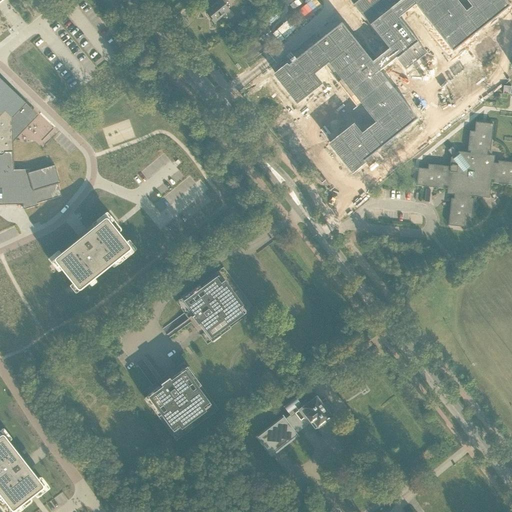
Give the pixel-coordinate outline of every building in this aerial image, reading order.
[(219,0),(210,7),(206,10),(211,16),(210,17),(214,21),(228,10),(223,4),(228,0),(219,0)] [(341,23),(276,75),(296,101),(318,83),(310,73),(324,63),(338,81),(343,78),(378,123),(360,136),(352,127),(331,144),(351,170),(417,118),(379,71),(396,58),(405,70),(426,53),(398,17),(414,4),(452,51),(509,6),(504,0),(468,0),(474,7),(465,15),(453,0),(400,0),(390,8),(383,0),(358,0),(353,4),(389,49),(372,62),(341,23)] [(56,164),(29,173),(14,173),(13,137),(35,113),(0,79),(0,204),(19,205),(19,209),(19,210),(20,210),(21,210),(34,206),(34,203),(64,193),(56,164)] [(503,86),(503,94),(511,94),(511,87),(503,86)] [(418,168),(416,185),(443,188),(444,186),(448,186),(447,188),(452,194),(454,194),(454,198),(451,198),(448,225),(466,227),(467,218),(472,218),(474,196),(480,197),(490,188),(491,182),(511,184),(511,162),(498,161),(498,163),(494,163),(494,161),(489,155),(487,155),(488,151),(490,151),(493,124),(476,122),(474,131),(470,131),(467,152),(458,151),(457,153),(452,147),(447,150),(452,156),(451,158),(450,166),(428,164),(428,169),(418,168)] [(56,258),(55,260),(56,261),(77,288),(79,289),(80,288),(128,250),(129,248),(129,246),(118,234),(121,231),(122,230),(121,229),(120,228),(119,228),(118,228),(114,223),(115,222),(115,221),(112,217),(110,216),(108,217),(90,231),(90,232),(90,233),(90,234),(82,240),(81,239),(80,240),(56,258)] [(199,285),(180,299),(192,316),(191,316),(198,325),(211,342),(230,328),(228,325),(245,312),(218,275),(201,287),(199,285)] [(161,385),(144,397),(158,416),(160,414),(173,431),(210,404),(198,387),(201,385),(187,366),(169,378),(169,377),(160,384),(161,385)] [(310,422),(315,429),(326,420),(327,421),(330,420),(328,418),(332,416),(332,413),(330,409),(332,408),(325,398),(322,399),(319,396),(317,396),(308,402),(305,399),(300,403),(295,397),(283,406),(290,415),(286,418),(283,415),(255,436),(270,455),(297,434),(296,431),(310,421),(311,422),(310,422)] [(0,436),(0,506),(4,511),(18,511),(33,501),(33,500),(33,499),(30,494),(37,488),(37,489),(39,489),(40,489),(41,488),(42,486),(42,485),(30,471),(29,470),(28,470),(28,471),(21,462),(22,462),(22,461),(22,460),(4,436),(2,435),(1,436),(0,436)]
